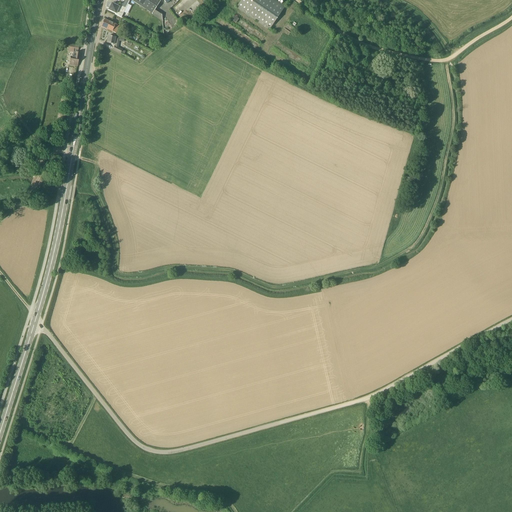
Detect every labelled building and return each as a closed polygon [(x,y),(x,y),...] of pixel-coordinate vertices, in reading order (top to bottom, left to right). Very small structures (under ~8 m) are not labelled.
[(129,1),(128,0),(122,0),(119,7),(112,3),(111,4),(110,4),(110,6),(108,10),(117,15),(117,16),(121,18),(129,1)] [(159,0),(130,0),(163,21),(161,15),(155,11),(161,1),(159,0)] [(214,0),(200,0),(190,9),(196,16),(214,0)] [(274,0),(241,0),(236,8),(269,30),(285,7),(274,0)] [(105,19),(101,26),(116,33),(119,26),(105,19)] [(113,44),(115,44),(119,45),(119,41),(124,42),(125,39),(119,36),(119,38),(115,37),(116,35),(112,35),(111,37),(108,36),(107,43),(111,44),(113,45),(113,44)] [(69,65),(77,66),(78,67),(79,56),(80,56),(80,55),(80,53),(78,52),(79,47),(69,45),(69,49),(68,52),(73,53),(72,57),(71,57),(69,65)]
